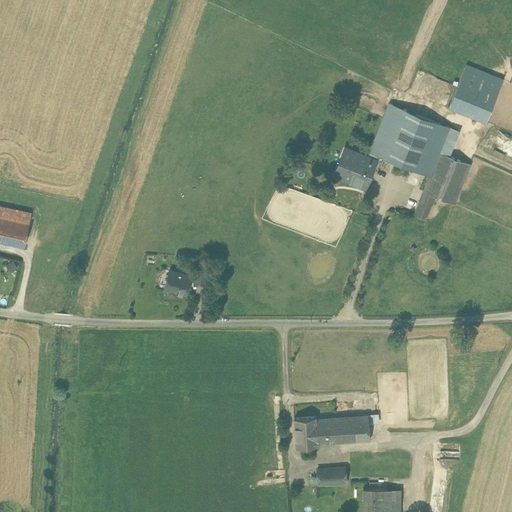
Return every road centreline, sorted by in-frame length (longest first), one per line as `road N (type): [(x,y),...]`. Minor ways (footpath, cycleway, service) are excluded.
road 1 (unclassified): [(0,311),(122,322),(511,316)]
road 2 (track): [(283,323),(288,441),(297,459),(312,462),(350,446),(472,425),(511,356)]
